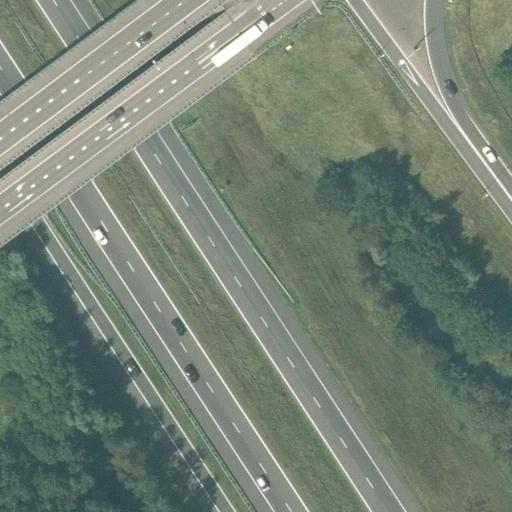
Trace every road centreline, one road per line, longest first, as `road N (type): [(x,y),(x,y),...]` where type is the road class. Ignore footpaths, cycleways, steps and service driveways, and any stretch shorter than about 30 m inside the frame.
road 1 (motorway): [(387,511),(52,0)]
road 2 (motorway): [(0,71),(288,511)]
road 3 (motorway): [(0,169),(224,511)]
road 4 (trunk): [(0,217),(296,0)]
road 5 (trunk): [(186,0),(0,139)]
road 6 (motorway): [(459,144),(353,0)]
road 7 (motorway): [(459,144),(433,46),(432,0)]
